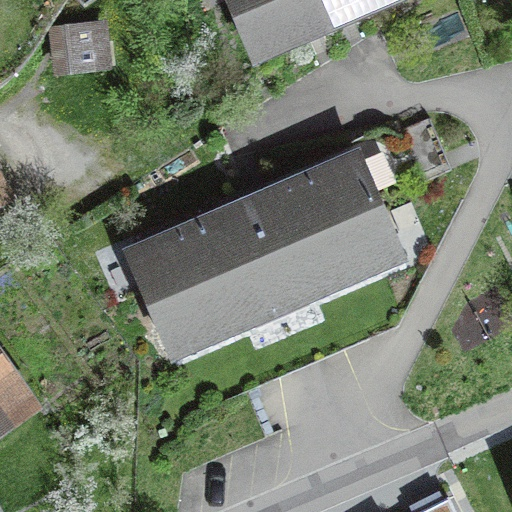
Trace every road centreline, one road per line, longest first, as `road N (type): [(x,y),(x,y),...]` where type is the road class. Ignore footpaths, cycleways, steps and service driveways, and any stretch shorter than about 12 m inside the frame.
road 1 (residential): [(511,134),(408,453)]
road 2 (residential): [(408,453),(275,511)]
